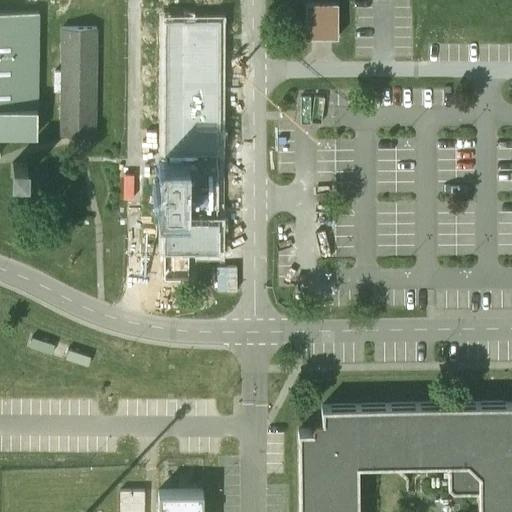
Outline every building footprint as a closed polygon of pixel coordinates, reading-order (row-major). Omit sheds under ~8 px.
[(336,3),(305,3),(305,37),(311,37),(330,37),(337,37),(336,3)] [(37,13),(0,12),(0,137),(36,137),(37,13)] [(217,19),(164,19),(164,152),(216,152),(217,19)] [(97,28),(60,27),(59,134),(95,135),(97,28)] [(216,152),(164,152),(163,248),(216,248),(216,152)] [(298,429),(299,511),(357,511),(356,463),(424,462),(448,461),(466,461),(478,473),(478,491),(478,511),(511,511),(511,403),(321,406),(321,420),(315,420),(312,423),(312,429),(298,429)] [(466,461),(448,461),(449,488),(452,491),(478,491),(478,473),(466,461)] [(200,511),(200,490),(158,490),(157,511),(200,511)]
